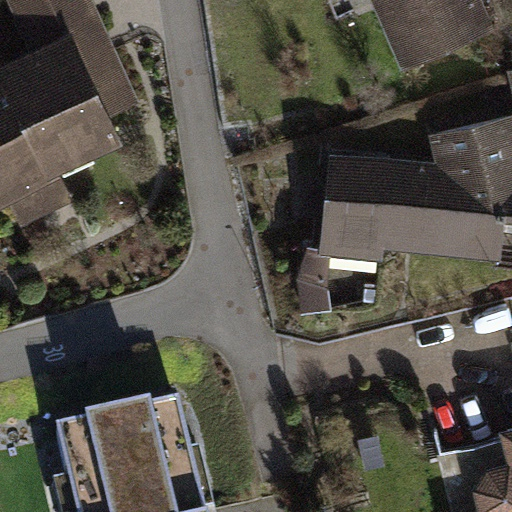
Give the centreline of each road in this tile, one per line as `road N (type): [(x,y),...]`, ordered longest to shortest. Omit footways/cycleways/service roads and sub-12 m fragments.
road 1 (residential): [(185,0),(235,296)]
road 2 (residential): [(0,363),(235,296)]
road 3 (residential): [(235,296),(262,460)]
